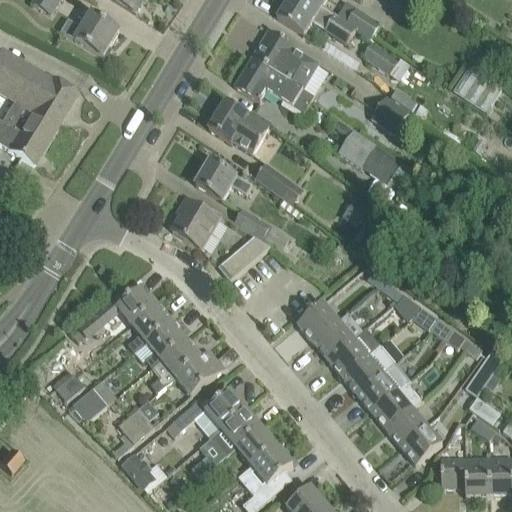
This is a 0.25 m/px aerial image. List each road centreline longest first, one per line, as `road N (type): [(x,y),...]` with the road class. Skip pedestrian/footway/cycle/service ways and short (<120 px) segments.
road 1 (residential): [(385,511),(174,266),(86,216)]
road 2 (tertiary): [(86,216),(219,0)]
road 3 (tertiary): [(0,342),(86,216)]
